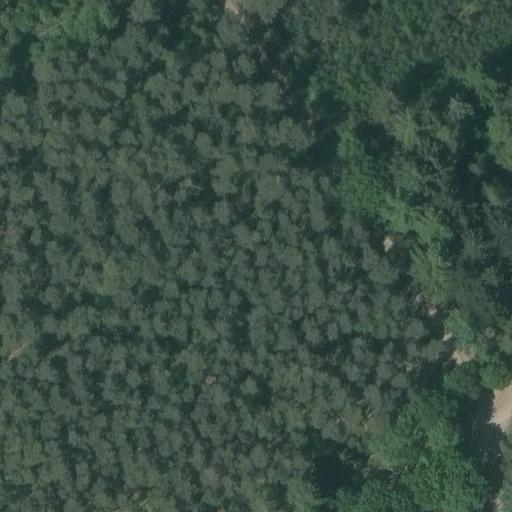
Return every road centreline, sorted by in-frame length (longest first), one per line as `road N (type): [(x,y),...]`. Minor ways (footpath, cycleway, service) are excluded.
road 1 (track): [(489,411),(224,0)]
road 2 (track): [(489,411),(354,511)]
